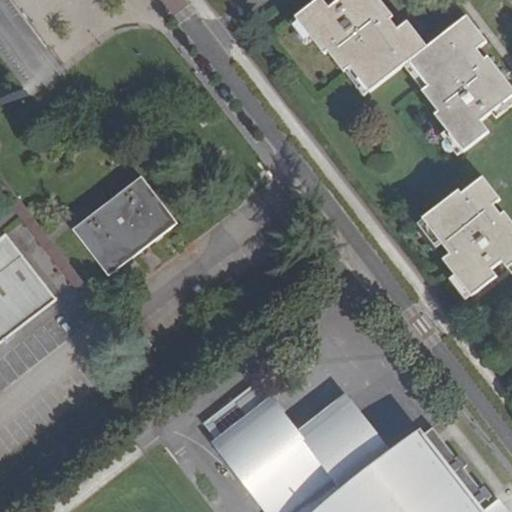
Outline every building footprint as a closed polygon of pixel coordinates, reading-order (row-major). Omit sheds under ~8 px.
[(379,0),(370,0),(351,16),(339,0),(297,0),(286,9),(313,44),(319,39),(336,60),(344,54),(364,81),(402,51),(422,76),(417,81),(432,100),(423,108),(450,143),(478,121),(471,110),(479,103),(459,78),(485,58),(475,47),(470,51),(464,43),(474,35),(455,11),(419,39),(397,11),(388,18),(383,12),(387,9),(379,0)] [(339,0),(351,16),(370,0),(339,0)] [(459,78),(479,103),(504,84),(485,58),(459,78)] [(122,152),(55,205),(88,248),(154,196),(122,152)] [(411,214),(437,248),(452,267),(472,252),(486,271),(511,251),(511,242),(490,213),(484,217),(477,207),(486,199),(471,177),(450,192),(446,187),(411,214)] [(0,229),(0,298),(34,272),(0,229)] [(452,267),(437,248),(431,253),(461,291),(486,271),(472,252),(452,267)] [(226,296),(196,319),(214,341),(243,318),(226,296)] [(132,331),(115,344),(124,355),(140,342),(132,331)] [(370,458),(339,415),(302,442),(277,406),(272,410),(256,387),(204,424),(220,446),(215,450),(261,511),(487,511),(433,436),(393,464),(382,449),(370,458)] [(370,458),(382,449),(351,405),(339,415),(370,458)]
